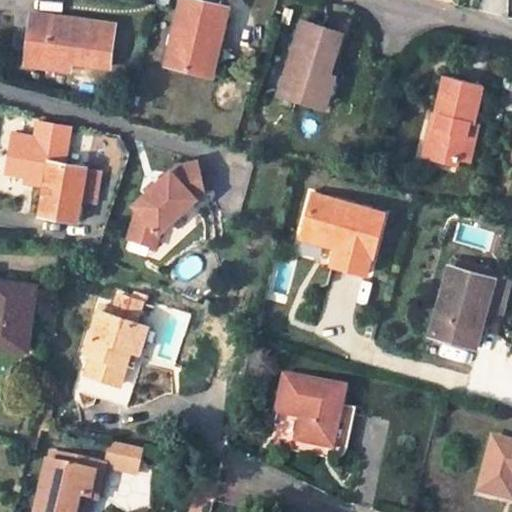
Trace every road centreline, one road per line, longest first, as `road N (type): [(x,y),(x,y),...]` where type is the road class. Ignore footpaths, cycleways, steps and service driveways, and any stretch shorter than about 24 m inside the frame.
road 1 (unknown): [(0,83),(136,130)]
road 2 (residential): [(511,32),(375,0)]
